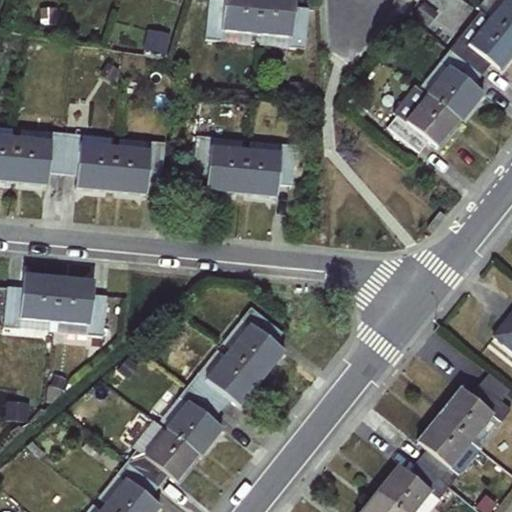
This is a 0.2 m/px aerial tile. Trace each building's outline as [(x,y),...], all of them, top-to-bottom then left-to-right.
[(203,41),(252,46),(256,0),(222,0),(222,4),(207,2),(203,41)] [(305,51),(309,11),(292,9),(293,0),(256,0),(252,46),(305,51)] [(511,0),(502,0),(487,21),(511,39),(511,0)] [(511,56),(511,39),(487,21),(466,45),(456,39),(446,50),(479,76),(487,66),(498,74),(511,56)] [(421,93),(458,122),(480,94),(471,87),(479,76),(446,50),(437,64),(441,66),(421,93)] [(458,122),(421,93),(416,89),(384,129),(415,153),(425,143),(435,151),(458,122)] [(0,129),(0,184),(10,185),(15,131),(0,129)] [(64,135),(15,131),(10,185),(44,188),(46,173),(61,174),(64,135)] [(64,135),(61,174),(74,177),(72,190),(108,194),(113,139),(64,135)] [(194,137),(191,177),(204,179),(202,193),(238,196),(243,142),(194,137)] [(163,144),(113,139),(108,194),(143,197),(144,181),(159,182),(163,144)] [(293,146),(243,142),(238,196),(273,199),(274,183),(289,185),(293,146)] [(0,319),(0,328),(49,333),(54,279),(20,276),(18,291),(3,290),(0,319)] [(102,339),(106,298),(89,296),(90,283),(54,279),(49,333),(102,339)] [(227,356),(260,381),(283,352),(273,345),(282,333),(249,308),(239,321),(248,328),(227,356)] [(511,355),(511,308),(489,336),(511,355)] [(260,381),(227,356),(207,381),(196,374),(187,386),(219,412),(227,401),(238,409),(260,381)] [(434,417),(477,450),(508,410),(500,403),(509,392),(485,374),(468,396),(457,388),(434,417)] [(161,428),(198,457),(220,429),(211,422),(219,412),(187,386),(177,399),(181,402),(161,428)] [(477,450),(434,417),(413,445),(422,452),(414,463),(447,489),(477,450)] [(198,457),(161,428),(156,424),(124,464),(156,489),(165,478),(175,486),(198,457)] [(373,494),(395,511),(428,511),(447,489),(414,463),(406,473),(395,465),(373,494)] [(92,506),(101,511),(154,511),(158,507),(148,500),(156,489),(124,464),(92,506)] [(395,511),(373,494),(358,511),(395,511)]
